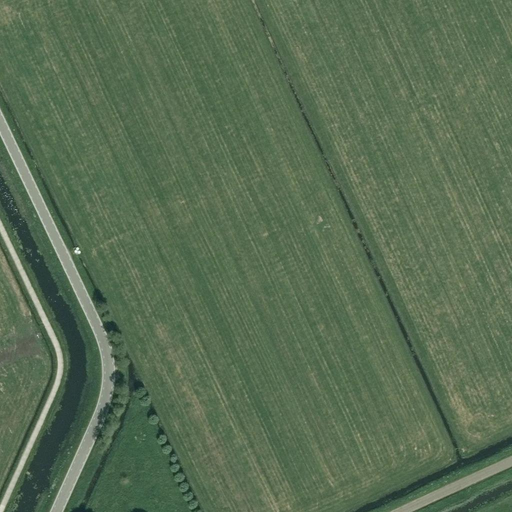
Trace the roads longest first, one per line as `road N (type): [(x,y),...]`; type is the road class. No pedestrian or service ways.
road 1 (tertiary): [(54,511),(99,415),(109,364),(0,122)]
road 2 (unclassified): [(399,511),(511,460)]
